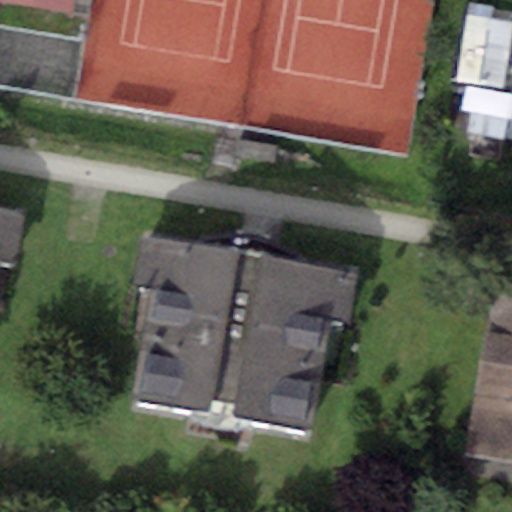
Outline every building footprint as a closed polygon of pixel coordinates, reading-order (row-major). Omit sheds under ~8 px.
[(74,0),(0,0),(0,1),(73,13),(74,0)] [(511,37),(468,33),(461,101),(507,106),(511,60),(511,37)] [(511,107),(461,108),(461,152),(511,152),(511,107)] [(278,144),(236,139),(234,157),(275,163),(278,144)] [(0,262),(13,265),(23,210),(0,205),(0,262)] [(214,250),(142,237),(132,292),(150,296),(141,348),(154,350),(145,401),(310,430),(328,326),(348,329),(358,275),(281,261),(282,255),(274,247),(250,238),(237,237),(226,239),(215,244),(214,250)] [(511,291),(492,288),(465,452),(511,459),(511,291)]
